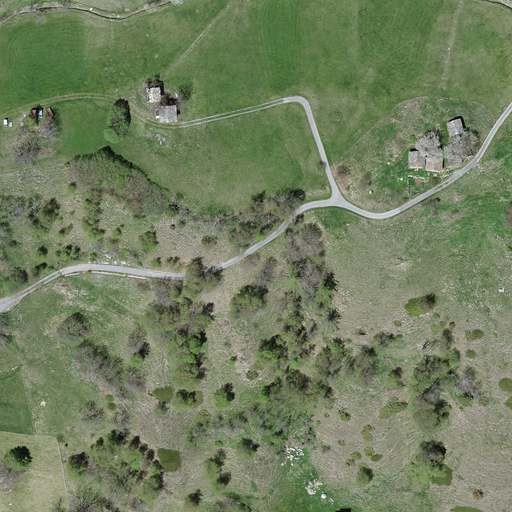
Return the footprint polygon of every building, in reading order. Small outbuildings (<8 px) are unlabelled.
[(147,90),(148,104),(160,103),(160,90),(147,90)] [(159,108),(160,124),(177,124),(177,108),(159,108)] [(447,129),(452,143),(466,139),(462,125),(447,129)] [(410,157),(410,173),(425,172),(425,156),(410,157)] [(426,177),(444,177),(444,162),(426,162),(426,177)]
